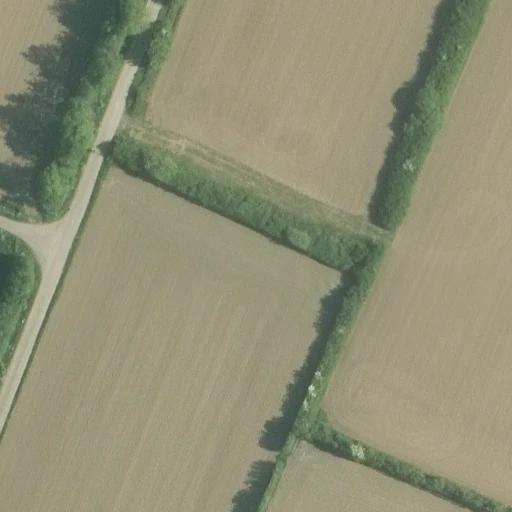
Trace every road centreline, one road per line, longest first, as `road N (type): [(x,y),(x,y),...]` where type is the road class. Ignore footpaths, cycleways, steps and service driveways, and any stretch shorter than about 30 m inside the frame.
road 1 (unclassified): [(62,250),(157,0)]
road 2 (unclassified): [(0,414),(62,250)]
